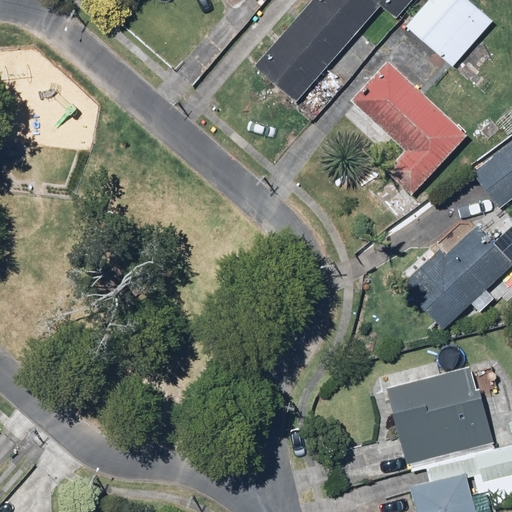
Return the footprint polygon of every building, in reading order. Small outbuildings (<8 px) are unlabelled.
[(396,19),(412,0),(313,0),(255,68),(297,105),(381,7),(396,19)] [(494,21),(467,0),(428,0),(404,30),(469,83),(488,60),(472,48),(494,21)] [(464,136),(388,62),(350,101),(401,151),(386,166),(412,191),(464,136)] [(511,201),(511,141),(470,174),(500,212),(511,201)] [(510,267),(465,220),(399,285),(443,330),(469,305),(479,315),(496,298),(487,290),(510,267)] [(424,466),(493,449),(472,367),(387,388),(407,470),(424,466)] [(424,466),(427,481),(409,485),(415,511),(473,511),(470,496),(511,486),(510,478),(511,477),(511,444),(493,449),(424,466)]
